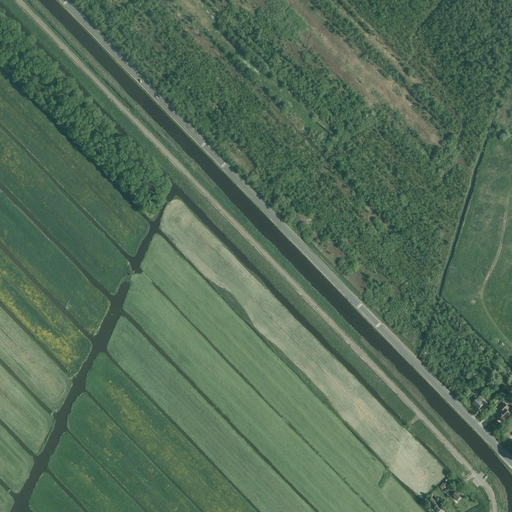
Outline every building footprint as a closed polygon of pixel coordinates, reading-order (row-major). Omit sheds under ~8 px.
[(482,400),(480,398),(479,398),(478,399),(477,399),(473,404),(478,410),(483,405),(480,402),(482,400)] [(496,415),(498,418),(498,419),(500,421),(502,421),(503,422),(505,420),(506,421),(509,418),(508,416),(510,414),(507,411),(509,409),(504,403),(499,408),(502,410),(496,415)] [(440,488),(443,490),(448,485),(446,482),(440,488)] [(452,497),(456,501),(456,500),(457,501),(461,498),(456,492),(452,496),(453,496),(452,497)] [(430,499),(434,504),(434,505),(435,506),(433,508),(436,511),(440,511),(442,511),(441,511),(443,509),(436,502),(432,498),(430,499)]
